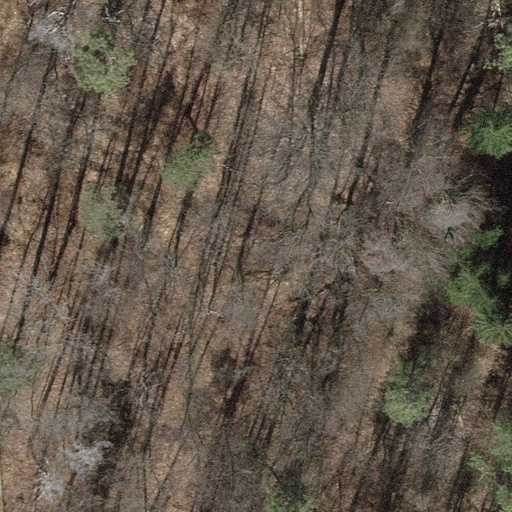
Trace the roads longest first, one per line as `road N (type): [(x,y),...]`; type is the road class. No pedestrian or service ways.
road 1 (track): [(0,103),(511,345)]
road 2 (track): [(383,0),(511,109)]
